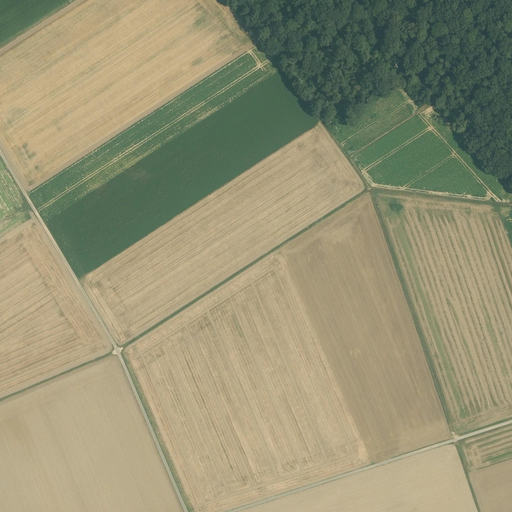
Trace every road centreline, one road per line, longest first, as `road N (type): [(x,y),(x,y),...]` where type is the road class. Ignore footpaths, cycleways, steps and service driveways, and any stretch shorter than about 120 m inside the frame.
road 1 (track): [(0,405),(121,353),(373,191)]
road 2 (track): [(0,151),(121,353),(188,511)]
road 3 (track): [(373,191),(481,511)]
road 4 (track): [(511,424),(242,511)]
road 5 (track): [(228,0),(291,73),(373,191)]
road 6 (track): [(373,191),(511,207)]
